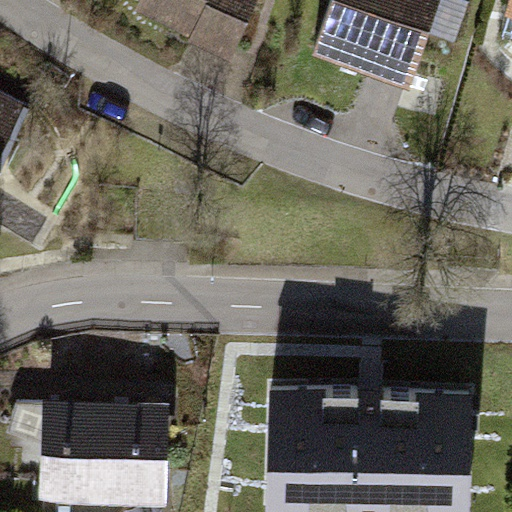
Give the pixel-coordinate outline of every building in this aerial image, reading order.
[(148,0),(198,23),(195,28),(233,46),(254,0),(148,0)] [(440,0),(335,0),(322,35),(415,69),(440,0)] [(0,163),(31,105),(0,89),(0,163)] [(198,234),(200,191),(141,189),(140,233),(198,234)] [(503,266),(504,245),(453,243),(452,264),(503,266)] [(478,392),(281,385),(277,500),(474,507),(478,392)] [(167,405),(51,401),(48,478),(164,483),(167,405)] [(0,511),(25,511),(46,511),(48,478),(0,476),(0,511)]
